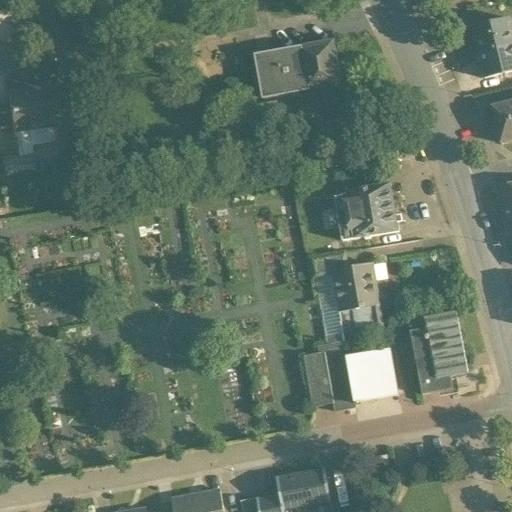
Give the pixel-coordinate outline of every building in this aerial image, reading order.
[(511,26),(510,19),(473,29),(479,54),(511,45),(511,26)] [(334,42),(264,55),(271,98),(341,86),(334,42)] [(511,45),(479,54),(485,79),(511,72),(511,45)] [(49,89),(7,96),(9,106),(13,132),(14,132),(55,126),(49,89)] [(511,102),(492,108),(501,144),(511,141),(511,102)] [(9,106),(0,107),(0,155),(0,158),(1,158),(18,156),(16,145),(14,132),(13,132),(9,106)] [(14,132),(16,145),(56,139),(55,126),(14,132)] [(18,156),(1,158),(2,167),(29,163),(34,162),(33,153),(18,156)] [(338,182),(306,187),(308,200),(340,195),(338,182)] [(511,184),(497,188),(509,237),(511,236),(511,184)] [(391,186),(348,193),(349,198),(355,240),(366,239),(366,241),(370,240),(370,238),(399,233),(391,186)] [(349,198),(337,200),(344,242),(355,240),(349,198)] [(346,254),(311,259),(315,279),(334,276),(333,272),(348,269),(346,254)] [(348,269),(333,272),(334,276),(339,309),(344,333),(383,327),(373,265),(348,269)] [(334,276),(315,279),(321,312),(323,312),(339,309),(334,276)] [(339,309),(323,312),(329,346),(345,343),(344,333),(339,309)] [(457,314),(426,320),(428,330),(411,333),(423,397),(454,391),(451,378),(468,374),(457,314)] [(389,338),(345,346),(347,358),(391,350),(389,338)] [(344,344),(319,349),(320,356),(324,355),(334,405),(335,413),(356,409),(355,405),(347,358),(345,346),(344,344)] [(391,350),(347,358),(355,405),(399,397),(391,350)] [(320,356),(305,359),(314,409),(334,405),(324,355),(320,356)] [(388,456),(379,458),(382,469),(390,468),(388,456)] [(325,471),(278,479),(284,511),(331,503),(325,471)] [(220,493),(174,502),(174,501),(173,501),(174,511),(224,511),(222,500),(221,492),(220,493)]
